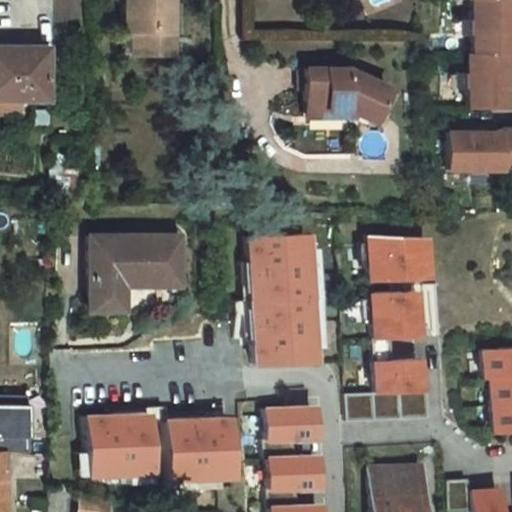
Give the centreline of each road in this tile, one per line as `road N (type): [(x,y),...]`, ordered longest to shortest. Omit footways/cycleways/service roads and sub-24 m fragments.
road 1 (residential): [(332,434),(327,394),(307,385),(72,373)]
road 2 (residential): [(332,434),(435,431),(477,465),(511,463)]
